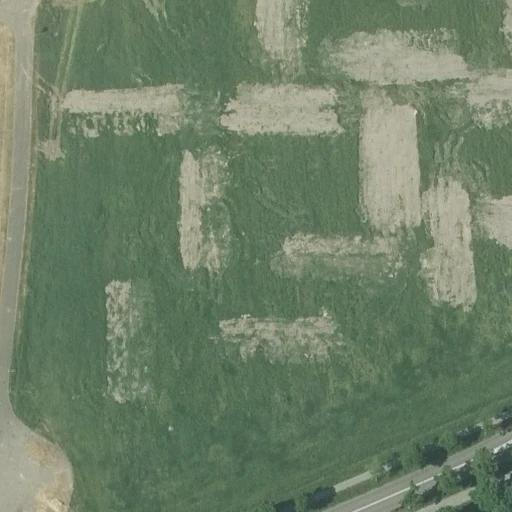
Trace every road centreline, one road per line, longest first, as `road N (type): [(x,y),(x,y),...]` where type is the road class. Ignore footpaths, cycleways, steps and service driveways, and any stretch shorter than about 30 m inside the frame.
road 1 (residential): [(0,355),(20,151),(15,0)]
road 2 (residential): [(230,286),(183,209),(176,46),(161,0)]
road 3 (secondary): [(357,511),(511,445)]
